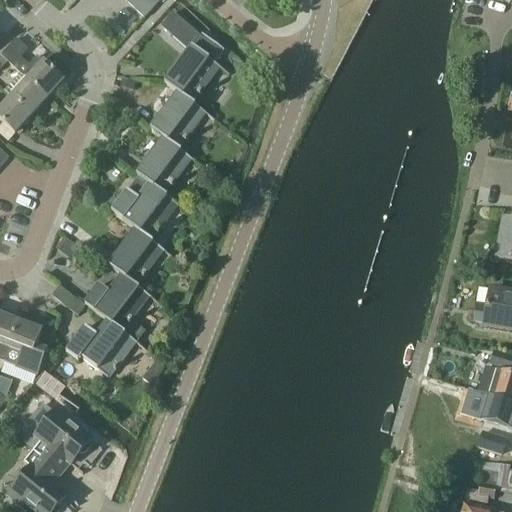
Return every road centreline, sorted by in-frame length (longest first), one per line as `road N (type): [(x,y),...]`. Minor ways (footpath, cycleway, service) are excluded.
road 1 (unclassified): [(138,511),(311,64),(324,0)]
road 2 (residential): [(0,269),(32,252),(95,73),(85,49),(32,0)]
road 3 (residential): [(465,214),(492,96),(497,17),(511,18)]
